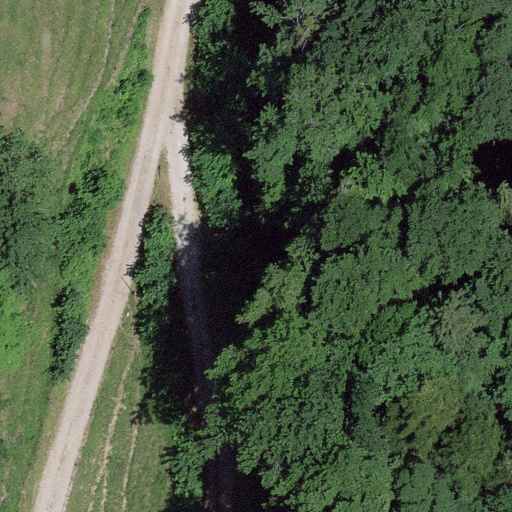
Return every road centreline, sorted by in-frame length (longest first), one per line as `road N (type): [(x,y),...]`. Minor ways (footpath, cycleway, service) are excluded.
road 1 (track): [(48,511),(165,90)]
road 2 (track): [(227,511),(229,469),(165,90)]
